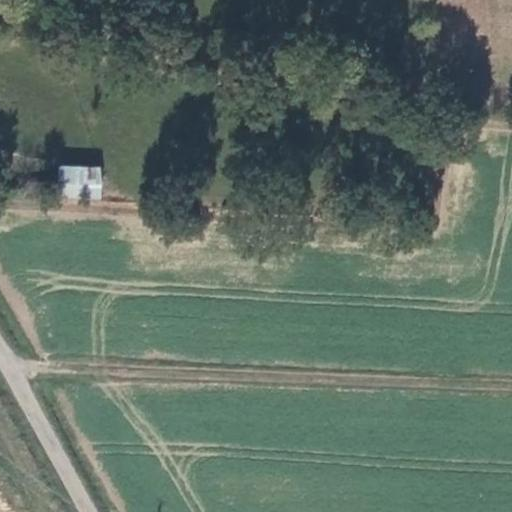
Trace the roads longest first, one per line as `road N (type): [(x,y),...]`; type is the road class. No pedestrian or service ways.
road 1 (track): [(5,365),(511,386)]
road 2 (unclassified): [(87,511),(0,355)]
